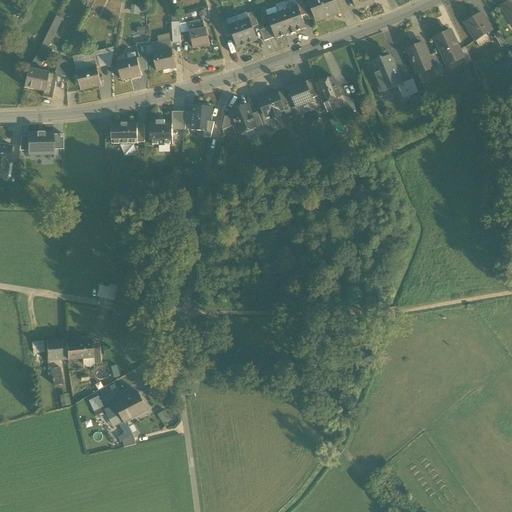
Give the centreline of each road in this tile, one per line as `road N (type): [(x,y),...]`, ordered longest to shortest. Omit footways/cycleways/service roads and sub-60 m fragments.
road 1 (secondary): [(0,118),(84,113),(227,81),(433,0)]
road 2 (track): [(188,311),(385,312),(511,290)]
road 3 (track): [(188,311),(203,183),(227,81),(209,0)]
road 4 (track): [(198,511),(179,387),(188,311)]
road 5 (unclassified): [(0,288),(188,311)]
